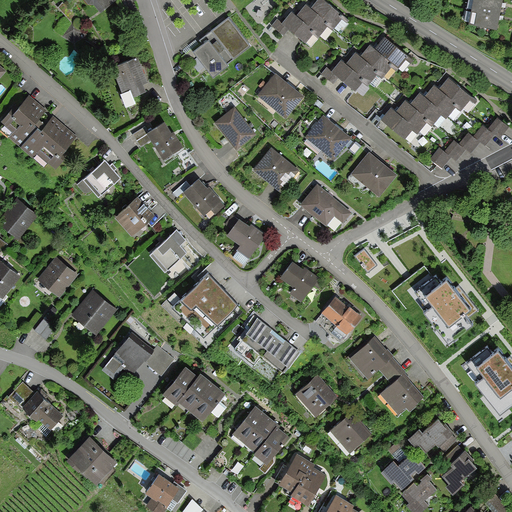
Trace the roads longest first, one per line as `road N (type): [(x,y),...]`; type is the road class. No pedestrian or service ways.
road 1 (residential): [(0,40),(247,284),(292,234)]
road 2 (residential): [(324,257),(410,340),(511,478)]
road 3 (residential): [(0,353),(79,390),(241,511)]
road 4 (residential): [(143,0),(193,134),(226,179),(292,234)]
road 5 (residential): [(436,191),(277,54)]
road 6 (tertiary): [(383,0),(511,82)]
road 7 (residential): [(324,257),(436,191)]
